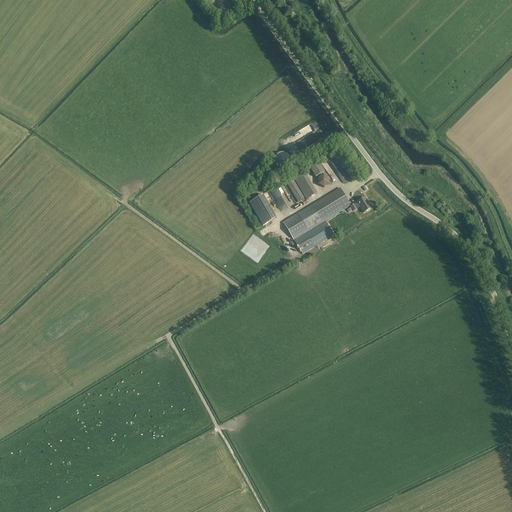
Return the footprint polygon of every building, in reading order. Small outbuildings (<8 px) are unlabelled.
[(319,131),(295,143),(298,149),(322,137),(319,131)] [(284,152),(272,157),(275,162),(272,163),(274,168),(288,162),(284,152)] [(307,164),(315,177),(325,171),(317,158),(307,164)] [(294,179),(306,200),(317,193),(304,172),(294,179)] [(317,177),(317,186),(328,186),(328,176),(317,177)] [(304,198),(293,179),(286,183),(298,202),(304,198)] [(283,222),(303,254),(314,247),(314,248),(334,235),(325,221),(351,205),(340,188),(283,222)] [(263,226),(277,218),(263,195),(249,203),(263,226)] [(360,207),(364,213),(371,208),(365,197),(355,204),(358,208),(360,207)]
